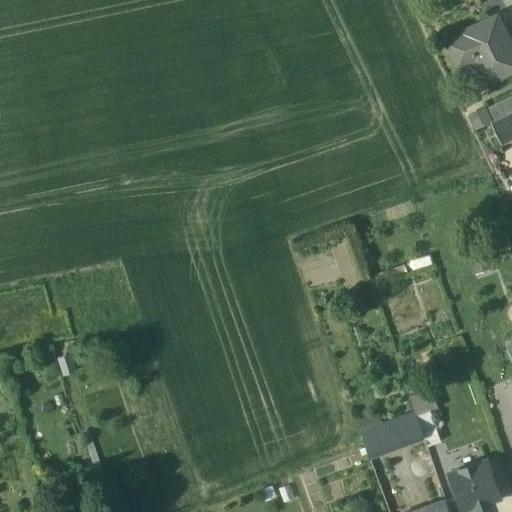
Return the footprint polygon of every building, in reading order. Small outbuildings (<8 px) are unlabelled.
[(511,71),(511,52),(496,19),(464,34),(465,36),(448,44),(459,68),(476,60),(487,83),(511,71)] [(511,95),(487,108),(494,121),(511,111),(511,95)] [(469,116),(475,130),(490,123),(483,109),(469,116)] [(511,112),(489,123),(500,145),(511,139),(511,112)] [(415,413),(360,434),(369,458),(424,438),(415,413)] [(487,460),(449,473),(457,496),(446,501),(449,511),(463,511),(474,508),(475,510),(489,505),(488,502),(500,498),(487,460)] [(449,511),(446,501),(413,511),(449,511)]
